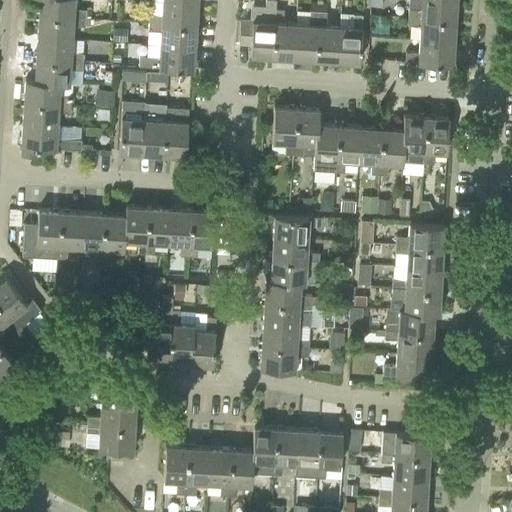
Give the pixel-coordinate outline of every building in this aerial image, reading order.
[(39,0),(38,13),(85,16),(86,8),(73,7),(73,0),(39,0)] [(250,53),(273,55),(276,8),(275,7),(275,0),(265,0),(265,6),(253,6),(252,19),(250,53)] [(407,16),(454,19),(455,0),(420,0),(420,8),(408,7),(407,16)] [(148,21),(195,24),(197,3),(162,1),(161,14),(149,13),(148,21)] [(273,55),(294,56),(296,21),(283,21),(283,8),(276,8),(273,55)] [(294,56),(315,57),(318,10),(309,10),(309,22),(296,21),(294,56)] [(315,57),(338,59),(340,24),(326,23),(326,11),(318,10),(315,57)] [(338,59),(359,60),(362,13),(353,12),(352,25),(340,24),(338,59)] [(37,35),(71,37),(72,24),(85,25),(85,16),(38,13),(37,35)] [(419,37),(453,39),(454,19),(407,16),(407,24),(419,25),(419,37)] [(159,45),(194,47),(195,24),(148,21),(148,30),(160,31),(159,45)] [(35,58),(83,61),(83,52),(71,51),(71,37),(37,35),(35,58)] [(405,50),(404,59),(452,62),(453,39),(419,37),(418,51),(405,50)] [(146,65),(193,68),(194,47),(159,45),(159,57),(146,56),(146,65)] [(48,81),(59,82),(68,82),(69,68),(82,69),(83,61),(35,58),(34,78),(48,79),(48,81)] [(23,100),(70,103),(71,94),(58,93),(59,82),(48,81),(48,79),(34,78),(25,77),(23,100)] [(22,121),(56,124),(57,110),(70,111),(70,103),(23,100),(22,121)] [(118,150),(141,151),(143,117),(130,116),(131,103),(121,103),(118,150)] [(284,152),(293,153),(296,106),(273,104),(271,139),(285,140),(284,152)] [(141,151),(162,153),(165,106),(157,105),(156,118),(143,117),(141,151)] [(165,106),(162,153),(185,154),(188,107),(165,106)] [(315,156),(318,121),(318,107),(296,106),(293,153),(301,153),(302,141),(314,142),(313,156),(315,156)] [(414,161),(422,162),(426,114),(403,112),(402,127),(401,139),(404,139),(403,148),(415,148),(414,161)] [(432,150),(446,150),(448,116),(426,114),(422,162),(431,162),(432,150)] [(22,144),(36,145),(68,147),(68,137),(56,137),(56,124),(22,121),(20,144),(22,144)] [(326,170),(335,170),(338,123),(318,121),(315,156),(327,157),(326,170)] [(344,158),(358,159),(360,124),(338,123),(335,170),(343,171),(344,158)] [(370,173),(380,173),(383,125),(360,124),(358,159),(371,160),(370,173)] [(383,125),(380,173),(387,174),(388,161),(402,162),(403,148),(404,139),(401,139),(402,127),(383,125)] [(22,144),(21,145),(21,154),(35,155),(36,145),(22,144)] [(409,196),(400,196),(399,213),(408,213),(409,196)] [(420,198),(419,213),(431,214),(432,207),(428,199),(420,198)] [(136,252),(145,252),(148,205),(125,204),(125,213),(124,238),(137,239),(136,252)] [(154,240),(167,241),(169,207),(148,205),(145,252),(153,253),(154,240)] [(179,254),(188,255),(191,208),(169,207),(167,241),(180,242),(179,254)] [(49,256),(58,256),(61,209),(38,208),(37,222),(24,222),(22,255),(49,257),(49,256)] [(191,208),(188,255),(196,255),(197,243),(211,244),(213,209),(191,208)] [(67,244),(79,245),(82,211),(61,209),(58,256),(66,257),(67,244)] [(92,259),(101,259),(104,212),(82,211),(79,245),(93,246),(92,259)] [(124,248),(124,238),(125,213),(104,212),(101,259),(109,260),(110,247),(124,248)] [(272,236),(307,238),(308,224),(320,225),(321,216),(274,213),(272,236)] [(361,218),(360,240),(370,241),(372,241),(374,219),(361,218)] [(395,243),(442,246),(443,223),(409,221),(408,235),(395,234),(395,243)] [(271,256),(318,259),(319,251),(306,251),(307,238),(272,236),(271,256)] [(369,253),(370,241),(360,240),(359,253),(369,253)] [(406,265),(441,268),(442,246),(395,243),(394,251),(407,252),(406,265)] [(287,281),(299,282),(304,282),(305,267),(318,268),(318,259),(271,256),(270,277),(285,278),(287,281)] [(370,263),(358,262),(356,282),(369,283),(370,263)] [(392,286),(439,289),(441,268),(406,265),(405,278),(393,277),(392,286)] [(23,322),(41,309),(29,294),(23,299),(5,275),(0,279),(0,305),(25,338),(32,333),(23,322)] [(263,300),(311,303),(311,295),(299,294),(299,282),(287,281),(285,278),(270,277),(265,277),(263,300)] [(175,298),(192,300),(194,281),(177,279),(175,298)] [(197,293),(214,294),(214,282),(198,281),(197,293)] [(419,311),(433,312),(438,312),(439,289),(392,286),(392,294),(404,295),(404,308),(419,308),(419,311)] [(262,322),(297,324),(298,311),(310,311),(311,303),(263,300),(262,322)] [(0,342),(7,352),(25,338),(0,305),(0,342)] [(146,354),(168,355),(172,308),(163,307),(162,320),(148,319),(146,354)] [(385,329),(432,332),(433,312),(419,311),(419,308),(404,308),(399,307),(398,322),(385,321),(385,329)] [(168,355),(189,356),(190,344),(193,341),(193,327),(193,322),(179,321),(180,308),(172,308),(168,355)] [(190,344),(189,356),(189,361),(212,362),(215,315),(206,315),(205,327),(193,327),(193,341),(190,344)] [(261,344),(308,347),(309,338),(296,337),(297,324),(262,322),(261,344)] [(396,352),(431,354),(432,332),(385,329),(384,338),(397,338),(396,352)] [(7,352),(0,342),(0,362),(10,355),(7,352)] [(259,366),(294,368),(295,354),(307,355),(308,347),(261,344),(259,366)] [(383,364),(382,373),(429,376),(431,354),(396,352),(395,365),(383,364)] [(100,402),(135,403),(136,382),(89,379),(89,388),(101,389),(100,402)] [(86,423),(134,425),(135,403),(100,402),(100,415),(87,414),(86,423)] [(98,446),(133,448),(134,425),(86,423),(86,431),(98,432),(98,446)] [(265,472),(273,473),(276,426),(253,425),(252,449),(252,459),(265,460),(265,472)] [(353,425),(349,446),(361,448),(364,426),(353,425)] [(282,461),(295,462),(297,427),(276,426),(273,473),(281,474),(282,461)] [(308,475),(316,476),(319,429),(297,427),(295,462),(308,462),(308,475)] [(319,429),(316,476),(324,476),(325,464),(339,464),(341,430),(319,429)] [(381,452),(428,455),(429,432),(382,430),(381,452)] [(176,491),(186,492),(189,445),(165,443),(163,478),(177,479),(176,491)] [(194,480),(206,480),(209,446),(189,445),(186,492),(193,492),(194,480)] [(219,494),(228,494),(231,447),(209,446),(206,480),(220,481),(219,494)] [(231,447),(228,494),(236,495),(237,482),(251,483),(252,459),(252,449),(231,447)] [(392,474),(427,476),(428,455),(381,452),(380,460),(393,461),(392,474)] [(378,495),(425,498),(427,476),(392,474),(391,488),(378,487),(378,495)] [(389,511),(424,511),(425,498),(378,495),(377,504),(390,504),(389,511)]
